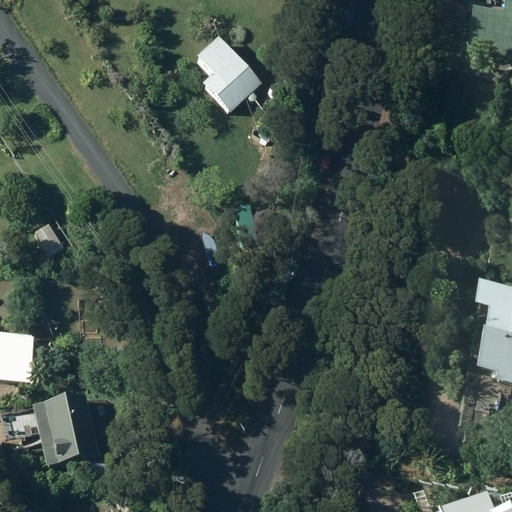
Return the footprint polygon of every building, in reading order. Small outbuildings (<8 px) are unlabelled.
[(511,78),(511,0),(505,0),(504,22),(473,19),(469,63),(510,67),(509,78),(511,78)] [(262,92),(218,49),(196,70),(213,87),(203,97),(230,124),(246,108),(249,111),(251,112),(254,112),(256,109),(257,106),(256,104),(253,102),(262,92)] [(53,226),(34,237),(50,263),(68,252),(53,226)] [(511,313),(481,310),(477,338),(492,340),(492,344),(488,344),(481,404),(500,405),(500,408),(511,409),(511,313)] [(133,348),(117,359),(123,368),(139,358),(133,348)] [(0,388),(30,389),(31,355),(0,353),(0,388)] [(32,418),(46,478),(78,479),(100,466),(86,405),(32,418)] [(90,473),(91,492),(109,491),(108,472),(90,473)]
